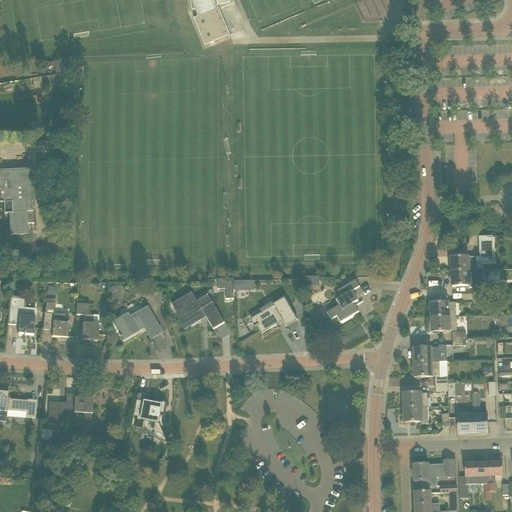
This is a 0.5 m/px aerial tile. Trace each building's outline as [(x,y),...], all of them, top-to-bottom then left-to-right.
[(218,6),(217,0),(190,0),(192,11),(196,10),(199,17),(194,19),(205,46),(230,35),(219,9),(217,6),(218,6)] [(47,211),(46,189),(32,190),(31,169),(0,170),(0,203),(3,203),(4,214),(8,214),(10,236),(15,235),(15,241),(32,240),(32,234),(53,233),(53,232),(52,211),(47,211)] [(493,250),(492,241),(479,242),(480,250),(493,250)] [(452,272),(452,273),(477,271),(477,257),(450,258),(451,265),(452,265),(453,272),(452,272)] [(494,286),(486,287),(486,286),(480,286),(480,271),(477,271),(452,273),(453,273),(453,280),(452,280),(452,287),(469,286),(469,288),(473,288),(473,295),(495,294),(494,286)] [(303,278),(303,282),(303,291),(303,293),(313,292),(313,286),(319,286),(319,277),(303,278)] [(235,299),(234,279),(218,280),(218,290),(226,289),(227,299),(235,299)] [(360,287),(356,280),(338,290),(342,297),(336,300),(340,306),(327,313),(333,324),(339,321),(341,323),(359,312),(354,304),(358,301),(352,291),(360,287)] [(47,296),(57,296),(57,287),(48,287),(47,296)] [(181,321),(185,327),(191,323),(193,325),(201,320),(200,319),(205,316),(214,330),(225,324),(212,303),(211,303),(207,297),(207,296),(187,308),(182,299),(172,305),(177,313),(176,314),(177,314),(181,321)] [(15,297),(10,297),(7,325),(18,326),(18,334),(34,336),(36,309),(25,309),(26,298),(15,297)] [(284,298),(273,305),(275,307),(263,314),(261,312),(252,318),(256,325),(254,327),(255,329),(257,327),(262,334),(277,325),(276,324),(282,320),(286,327),(298,321),(284,298)] [(67,339),(69,316),(54,314),(55,304),(45,303),(44,313),(43,330),(52,331),(51,338),(67,339)] [(456,304),(448,303),(431,304),(431,310),(432,310),(432,318),(431,318),(457,317),(456,304)] [(81,340),(97,341),(98,325),(92,324),(93,316),(89,316),(90,305),(77,304),(76,316),(84,316),(83,324),(81,340)] [(126,325),(121,317),(112,323),(119,335),(118,336),(120,338),(120,337),(121,339),(143,327),(150,339),(161,333),(146,308),(130,317),(132,321),(126,325)] [(432,326),(432,333),(449,332),(449,331),(457,331),(457,317),(431,318),(432,318),(433,326),(432,326)] [(439,363),(438,349),(414,349),(414,356),(415,356),(415,363),(414,363),(414,364),(439,363)] [(432,377),(434,377),(435,385),(448,385),(448,378),(440,378),(439,363),(414,364),(415,364),(415,371),(414,371),(415,378),(432,377)] [(0,392),(0,419),(6,420),(7,411),(26,413),(25,418),(34,419),(37,401),(27,400),(27,401),(9,400),(9,398),(8,398),(9,393),(0,392)] [(404,409),(428,408),(427,393),(403,394),(404,401),(405,401),(405,408),(404,408),(404,409)] [(48,424),(65,425),(75,426),(75,414),(92,415),(93,399),(74,398),(74,404),(66,404),(49,403),(48,424)] [(173,418),(176,404),(158,400),(157,403),(146,401),(140,428),(153,430),(155,422),(168,425),(169,417),(173,418)] [(421,425),(428,425),(428,408),(404,409),(405,409),(405,416),(404,417),(404,423),(421,422),(421,425)] [(487,416),(473,417),(473,434),(474,434),(474,433),(481,433),(481,434),(488,434),(487,416)] [(459,417),(459,435),(466,434),(466,433),(473,433),(473,434),(473,417),(459,417)] [(45,455),(46,444),(37,443),(36,454),(45,455)] [(422,487),(437,486),(437,478),(439,478),(438,473),(447,473),(447,478),(456,478),(455,461),(444,461),(444,465),(428,466),(428,465),(414,466),(414,483),(421,482),(422,487)] [(491,492),(496,492),(495,477),(503,477),(502,463),(490,464),(491,492)] [(477,464),(465,465),(466,485),(478,485),(477,464)] [(491,502),(491,492),(490,464),(477,464),(478,485),(485,485),(486,503),(491,502)] [(457,486),(456,486),(440,486),(440,494),(457,494),(457,486)] [(467,488),(466,488),(459,489),(460,499),(468,499),(467,488)] [(439,511),(440,504),(431,505),(431,493),(425,493),(425,492),(423,492),(423,493),(415,494),(415,511),(439,511)]
